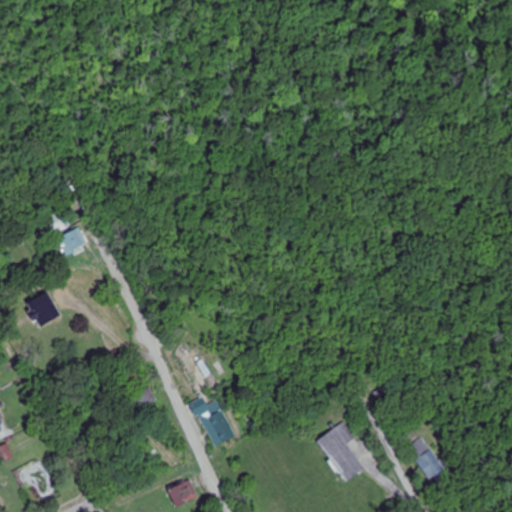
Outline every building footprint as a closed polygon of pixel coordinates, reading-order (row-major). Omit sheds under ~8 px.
[(71,227),(64,211),(43,220),(50,236),(71,227)] [(87,251),(83,230),(60,234),(64,256),(87,251)] [(0,283),(16,275),(9,262),(0,266),(0,283)] [(62,315),(48,290),(24,304),(38,328),(62,315)] [(182,366),(197,393),(216,382),(200,355),(182,366)] [(135,411),(159,403),(154,388),(130,395),(135,411)] [(236,436),(214,392),(192,403),(214,448),(236,436)] [(365,469),(349,444),(356,439),(345,422),(319,440),(346,481),(365,469)] [(9,459),(2,446),(0,447),(0,462),(1,464),(9,459)] [(100,459),(113,489),(122,485),(109,455),(100,459)] [(176,507),(199,499),(192,480),(169,488),(176,507)]
